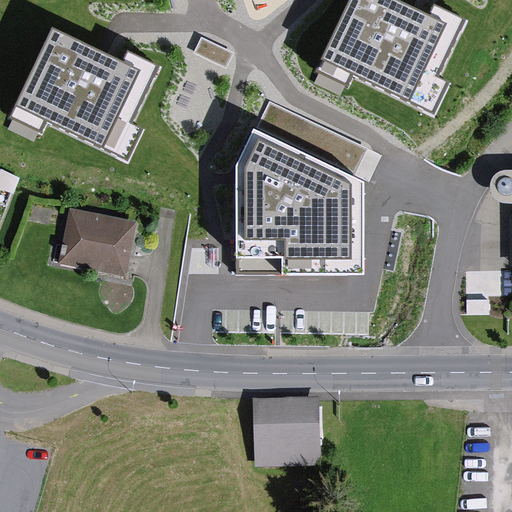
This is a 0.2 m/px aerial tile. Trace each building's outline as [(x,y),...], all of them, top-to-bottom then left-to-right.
[(458,29),(397,0),(355,0),(328,57),(423,102),(458,29)] [(54,27),(18,103),(121,152),(158,76),(54,27)] [(371,167),(253,118),(234,156),(233,279),(374,277),(371,167)] [(511,172),(499,173),(493,182),(493,193),(500,203),(511,202),(511,172)] [(148,226),(85,214),(76,262),(139,275),(148,226)] [(321,403),(255,404),(256,465),(322,464),(321,403)]
